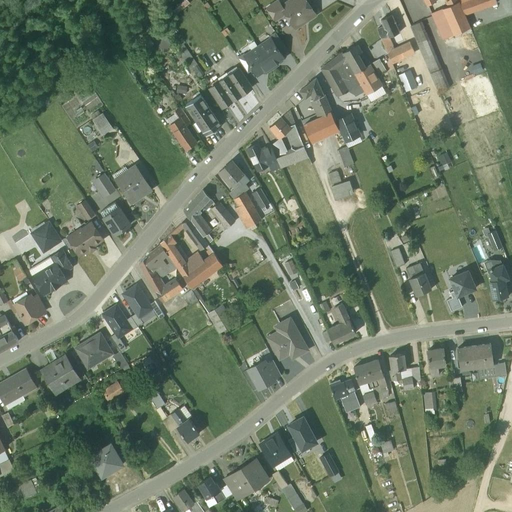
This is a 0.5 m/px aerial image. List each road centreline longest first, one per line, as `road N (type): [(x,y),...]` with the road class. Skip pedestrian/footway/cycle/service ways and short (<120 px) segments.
road 1 (residential): [(0,360),(77,317),(222,150),(375,0)]
road 2 (residential): [(100,511),(232,437),(340,353),(403,333),(511,319)]
road 3 (track): [(477,511),(511,365)]
